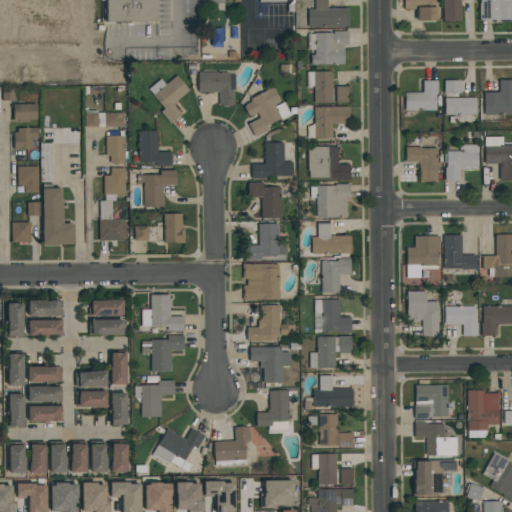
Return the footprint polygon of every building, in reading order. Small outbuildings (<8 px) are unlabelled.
[(88,0),(89,35),(0,35),(0,0),(88,0)] [(100,0),(101,22),(157,22),(156,0),(100,0)] [(327,0),(327,9),(348,8),(348,27),(307,27),(307,9),(314,9),(314,0),(327,0)] [(434,0),(434,7),(436,7),(436,21),(416,21),(416,9),(403,10),(403,0),(434,0)] [(442,21),(442,0),(460,0),(460,21),(442,21)] [(511,20),(479,20),(479,3),(479,0),(511,0),(511,5),(511,20)] [(347,31),(347,45),(343,45),(343,64),(310,64),(310,55),(314,55),(314,50),(307,50),(307,34),(314,34),(314,33),(333,33),(333,31),(347,31)] [(331,103),(313,103),(313,87),(306,88),(306,72),(331,71),(331,103)] [(197,92),(197,72),(229,72),(228,87),(229,87),(229,90),(233,90),(233,105),(218,105),(218,92),(197,92)] [(165,85),(176,75),(188,90),(172,104),(180,114),(169,123),(160,112),(163,109),(152,95),(153,95),(148,89),(160,79),(165,85)] [(437,80),(437,94),(435,94),(435,110),(404,110),(404,92),(422,92),(422,80),(437,80)] [(443,93),(443,80),(461,80),(461,93),(443,93)] [(511,115),(483,115),(483,93),(498,92),(498,80),(511,80),(511,115)] [(335,102),(347,102),(347,86),(335,86),(335,102)] [(250,116),(247,115),(243,108),(245,105),(251,101),(250,100),(251,97),(271,87),(280,104),(283,102),(289,114),(266,126),(268,130),(254,137),(247,124),(259,118),(256,113),(250,116)] [(2,101),(2,88),(14,88),(14,101),(2,101)] [(444,115),(444,98),(475,98),(475,115),(444,115)] [(13,120),(12,105),(36,105),(36,120),(29,120),(29,122),(18,123),(18,120),(13,120)] [(348,106),(348,123),(331,123),(331,138),(314,138),(314,137),(306,138),(306,126),(308,126),(313,124),(313,107),(329,107),(329,106),(348,106)] [(123,126),(123,112),(84,113),(84,127),(123,126)] [(36,128),(40,128),(40,137),(36,137),(36,139),(30,139),(31,150),(13,150),(12,132),(16,132),(16,128),(36,128)] [(137,163),(137,131),(156,131),(157,152),(170,152),(170,166),(155,166),(155,163),(137,163)] [(109,163),(109,156),(105,156),(105,136),(123,136),(124,163),(109,163)] [(511,145),(511,181),(499,181),(499,163),(484,164),(484,137),(502,137),(502,146),(511,145)] [(52,143),(52,181),(39,182),(39,143),(52,143)] [(292,178),(280,178),(280,177),(266,177),(266,179),(250,179),(250,164),(263,164),(263,143),(283,143),(283,162),(292,162),(292,178)] [(477,145),(477,170),(459,170),(459,181),(444,181),(444,168),(446,168),(446,151),(459,151),(459,145),(477,145)] [(337,146),(337,165),(349,164),(349,179),(335,179),(335,178),(308,178),(308,170),(307,171),(307,147),(337,146)] [(437,148),(437,174),(441,174),(441,179),(437,179),(437,182),(418,182),(418,162),(404,162),(404,147),(420,147),(420,148),(437,148)] [(16,166),(37,166),(37,193),(24,193),(23,185),(16,185),(16,166)] [(124,195),(115,195),(115,201),(104,201),(104,195),(103,195),(103,176),(108,176),(108,175),(110,175),(109,168),(124,168),(124,195)] [(136,184),(136,175),(159,175),(159,170),(175,170),(175,185),(162,185),(162,207),(142,207),(142,184),(136,184)] [(247,197),(247,183),(262,182),(262,187),(280,187),(280,218),(260,218),(260,197),(247,197)] [(348,184),(348,198),(346,197),(346,217),(316,217),(316,198),(309,197),(310,187),(316,187),(316,186),(334,186),(334,184),(348,184)] [(42,244),(41,189),(60,188),(60,199),(62,199),(62,223),(73,223),(73,244),(42,244)] [(98,241),(98,219),(99,219),(99,201),(111,201),(111,219),(124,219),(124,241),(98,241)] [(26,216),(26,202),(38,202),(38,216),(26,216)] [(162,243),(163,213),(181,213),(181,228),(183,228),(183,233),(184,233),(184,239),(183,239),(183,243),(162,243)] [(10,223),(29,222),(29,242),(10,242),(10,223)] [(350,254),(310,254),(310,237),(316,237),(316,222),(329,222),(329,236),(350,236),(350,254)] [(285,255),(278,255),(260,255),(260,259),(244,259),(244,246),(258,245),(258,224),(277,224),(277,245),(285,245),(285,255)] [(147,226),(147,241),(134,241),(133,226),(147,226)] [(474,269),(461,270),(461,269),(443,269),(442,235),(460,235),(460,255),(474,255),(474,269)] [(511,235),(511,277),(487,277),(487,269),(481,269),(481,256),(494,256),(494,235),(511,235)] [(406,278),(406,248),(413,248),(413,236),(438,236),(438,249),(437,249),(437,269),(420,269),(420,278),(406,278)] [(349,275),(338,275),(338,293),(320,293),(320,261),(336,261),(336,259),(349,259),(349,275)] [(241,264),(278,263),(278,299),(242,300),(242,286),(246,286),(246,279),(242,279),(241,264)] [(425,291),(425,302),(437,301),(437,337),(420,337),(420,320),(419,320),(417,322),(413,322),(411,320),(406,320),(406,291),(425,291)] [(149,310),(149,295),(168,295),(168,316),(182,316),(182,331),(166,331),(166,327),(149,327),(149,326),(141,326),(141,310),(149,310)] [(350,333),(337,333),(337,331),(320,331),(320,314),(313,314),(313,299),(339,299),(339,317),(350,317),(350,333)] [(27,301),(45,300),(45,301),(49,301),(61,300),(61,316),(27,316),(27,301)] [(122,300),(122,316),(88,316),(88,301),(104,300),(122,300)] [(21,304),(22,338),(7,338),(7,336),(6,336),(6,303),(16,303),(16,304),(21,304)] [(257,320),(259,320),(259,305),(278,305),(279,324),(287,324),(287,335),(278,335),(278,340),(246,341),(246,328),(257,327),(257,320)] [(477,336),(461,336),(461,325),(443,325),(443,306),(475,306),(475,323),(477,323),(477,336)] [(511,306),(511,324),(494,324),(494,336),(480,336),(480,323),(481,323),(481,306),(511,306)] [(88,335),(88,319),(122,320),(122,335),(105,335),(105,334),(100,334),(100,335),(88,335)] [(42,336),(27,336),(27,320),(61,320),(61,335),(49,336),(48,337),(47,338),(45,338),(44,337),(42,336)] [(183,336),(183,350),(169,350),(169,372),(150,372),(150,353),(140,353),(140,341),(149,341),(149,340),(167,340),(167,336),(183,336)] [(308,368),(308,353),(316,353),(316,337),(334,336),(334,337),(337,337),(338,352),(334,352),(334,368),(308,368)] [(338,353),(350,353),(350,336),(337,336),(337,337),(338,352),(338,353)] [(281,347),(281,352),(289,352),(289,366),(282,366),(282,383),(262,383),(262,368),(258,368),(258,362),(248,362),(248,347),(281,347)] [(124,351),(125,385),(109,385),(109,367),(110,367),(110,351),(124,351)] [(7,386),(7,368),(8,368),(8,353),(22,353),(22,386),(7,386)] [(61,382),(27,382),(27,367),(45,367),(60,367),(61,382)] [(86,372),(94,372),(94,371),(105,371),(105,387),(74,387),(74,372),(86,372)] [(331,376),(331,389),(352,388),(352,407),(312,408),(312,390),(318,390),(318,376),(331,376)] [(140,417),(140,397),(133,398),(133,386),(140,386),(140,385),(157,385),(157,381),(173,381),(173,395),(159,395),(160,417),(140,417)] [(446,385),(446,417),(428,417),(428,418),(413,418),(413,403),(414,403),(414,385),(446,385)] [(60,386),(60,402),(27,402),(27,387),(60,386)] [(466,390),(483,390),(483,393),(497,393),(498,424),(485,424),(485,438),(467,438),(467,431),(466,431),(466,390)] [(75,391),(105,391),(105,407),(95,407),(75,407),(75,391)] [(287,430),(268,430),(267,426),(255,427),(255,413),(268,412),(268,391),(287,391),(288,422),(287,422),(287,430)] [(125,425),(120,425),(120,427),(111,427),(111,424),(110,424),(110,393),(125,393),(125,425)] [(8,428),(8,413),(7,413),(7,394),(23,394),(23,428),(8,428)] [(61,421),(50,421),(45,424),(42,422),(27,422),(27,406),(61,406),(61,421)] [(511,424),(503,424),(503,411),(511,411),(511,424)] [(318,414),(336,414),(336,433),(351,433),(351,447),(337,448),(337,446),(318,446),(318,414)] [(456,438),(456,455),(425,456),(425,438),(413,438),(413,423),(426,422),(426,424),(443,424),(443,438),(456,438)] [(247,427),(248,442),(244,442),(245,465),(214,466),(213,442),(234,441),(233,428),(247,427)] [(190,428),(203,436),(196,449),(192,446),(179,468),(170,462),(166,462),(165,464),(150,456),(166,429),(184,439),(190,428)] [(28,473),(28,462),(29,462),(29,455),(30,455),(29,442),(44,441),(44,473),(28,473)] [(69,472),(69,462),(69,452),(70,452),(70,441),(85,441),(85,472),(69,472)] [(126,472),(110,472),(110,462),(110,454),(111,454),(111,441),(125,441),(126,472)] [(22,442),(23,455),(24,455),(24,457),(25,457),(25,464),(24,464),(24,473),(8,473),(7,442),(22,442)] [(49,473),(48,442),(64,442),(64,456),(66,456),(66,463),(65,463),(65,473),(49,473)] [(90,472),(89,442),(104,442),(104,454),(105,454),(105,457),(106,457),(107,463),(106,463),(106,472),(90,472)] [(511,463),(511,480),(510,484),(511,485),(511,501),(502,496),(502,495),(488,486),(491,481),(480,474),(493,453),(511,463)] [(310,455),(317,455),(317,454),(335,454),(335,485),(317,485),(317,469),(310,469),(310,455)] [(412,496),(412,459),(426,459),(426,461),(430,460),(429,460),(453,459),(453,460),(455,460),(455,470),(449,470),(449,487),(444,487),(444,494),(434,494),(434,496),(412,496)] [(338,485),(351,485),(351,469),(338,469),(338,485)] [(215,511),(215,496),(204,496),(203,494),(202,481),(222,481),(222,483),(233,483),(233,511),(215,511)] [(259,509),(259,493),(264,493),(264,491),(263,491),(263,481),(292,481),(292,496),(290,496),(290,505),(274,505),(274,508),(259,509)] [(81,511),(80,483),(95,482),(96,485),(105,485),(105,502),(108,502),(108,511),(93,511),(90,511),(81,511)] [(121,511),(121,497),(109,497),(109,495),(108,482),(127,482),(127,484),(139,484),(139,511),(121,511)] [(143,511),(143,485),(148,485),(148,482),(160,482),(160,484),(169,483),(170,502),(167,502),(167,509),(170,509),(170,511),(156,511),(143,511)] [(174,493),(174,483),(190,482),(190,484),(199,484),(199,502),(202,501),(202,511),(201,511),(188,511),(188,509),(175,509),(175,493),(174,493)] [(27,511),(27,498),(16,498),(16,496),(15,496),(15,483),(34,483),(34,485),(45,485),(45,511),(27,511)] [(49,511),(49,486),(54,486),(54,483),(67,483),(67,484),(76,484),(76,503),(73,503),(73,509),(77,509),(77,511),(49,511)] [(0,511),(0,484),(2,484),(2,486),(11,486),(11,503),(14,503),(14,511),(0,511)] [(465,497),(469,484),(482,488),(478,501),(465,497)] [(317,498),(317,489),(351,489),(352,506),(335,506),(335,511),(310,511),(310,506),(306,506),(306,498),(317,498)] [(413,511),(413,502),(447,501),(447,511),(413,511)] [(500,501),(500,511),(481,511),(481,502),(500,501)]
